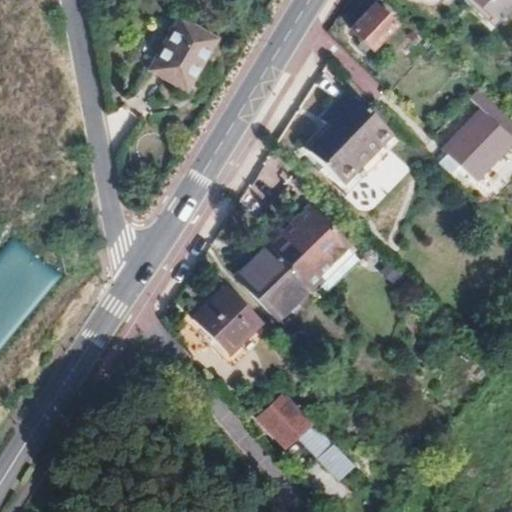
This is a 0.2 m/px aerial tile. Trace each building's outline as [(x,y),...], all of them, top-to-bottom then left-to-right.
[(504,0),(463,0),(486,20),(504,0)] [(391,25),(371,6),(349,28),(370,48),(391,25)] [(184,24),(220,45),(221,44),(185,22),(184,24)] [(153,72),(190,94),(220,45),(184,24),(153,72)] [(305,151),(339,183),(386,132),(344,94),(319,119),(327,127),(305,151)] [(510,156),(511,153),(511,121),(483,95),(475,105),(480,110),(488,117),(454,159),(458,163),(450,173),(461,183),(469,172),(485,185),(489,181),(510,156)] [(460,132),(480,110),(475,105),(455,127),(460,132)] [(511,176),(511,157),(510,156),(489,181),(501,190),(511,176)] [(234,275),(273,316),(313,278),(320,286),(326,293),(361,260),(309,204),(234,275)] [(320,286),(313,278),(273,316),(280,324),(320,286)] [(224,285),(192,318),(225,353),(259,318),(224,285)] [(225,353),(192,318),(188,322),(229,365),(268,327),(259,318),(225,353)] [(247,410),(281,446),(294,434),(307,422),(274,385),(247,410)] [(294,434),(314,456),(327,443),(307,422),(294,434)] [(348,466),(327,443),(314,456),(312,458),(333,480),(348,466)]
